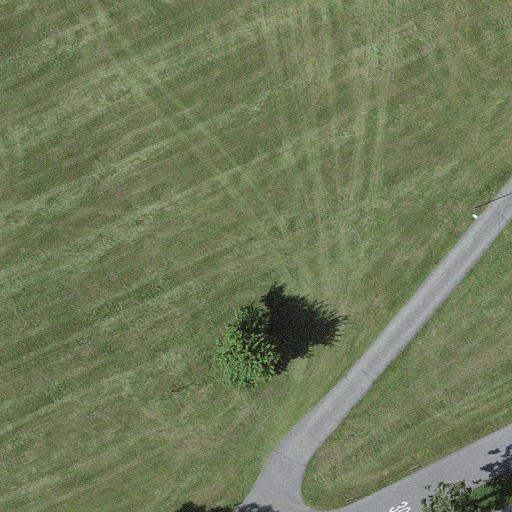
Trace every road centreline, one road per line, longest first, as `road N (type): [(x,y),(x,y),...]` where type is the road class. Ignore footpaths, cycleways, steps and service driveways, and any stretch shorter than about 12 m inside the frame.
road 1 (track): [(511,193),(256,511)]
road 2 (residential): [(386,511),(511,448)]
